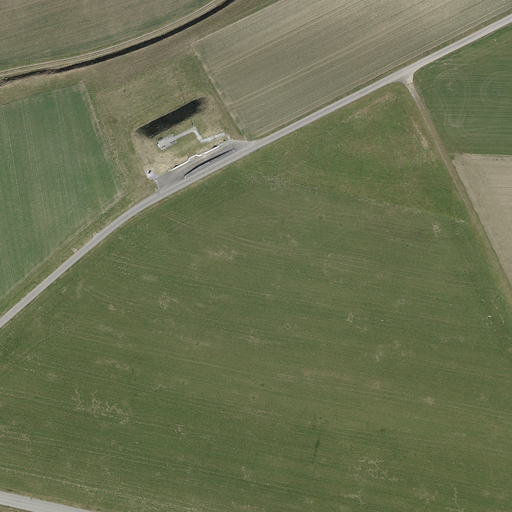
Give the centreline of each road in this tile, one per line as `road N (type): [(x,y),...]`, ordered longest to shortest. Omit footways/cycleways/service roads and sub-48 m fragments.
road 1 (track): [(247,150),(122,218),(0,322)]
road 2 (track): [(511,17),(247,150)]
road 3 (track): [(404,72),(511,295)]
road 4 (track): [(0,71),(124,43),(216,0)]
